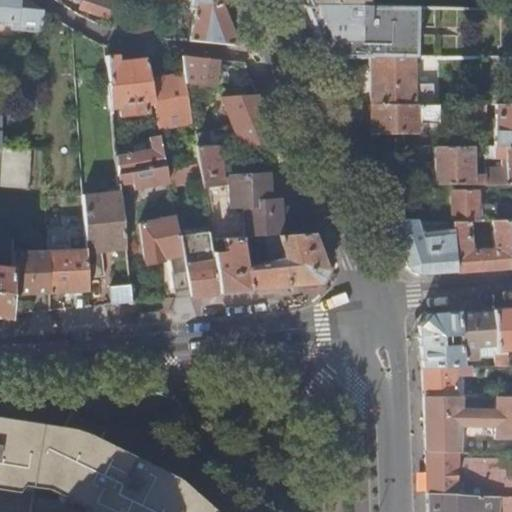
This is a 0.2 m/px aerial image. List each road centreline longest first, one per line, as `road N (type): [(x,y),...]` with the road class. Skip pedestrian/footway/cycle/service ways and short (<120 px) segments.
road 1 (residential): [(0,358),(370,321)]
road 2 (secondary): [(370,321),(354,260),(251,0)]
road 3 (secondary): [(397,511),(390,384),(370,321)]
road 4 (residential): [(511,290),(414,299),(370,321)]
